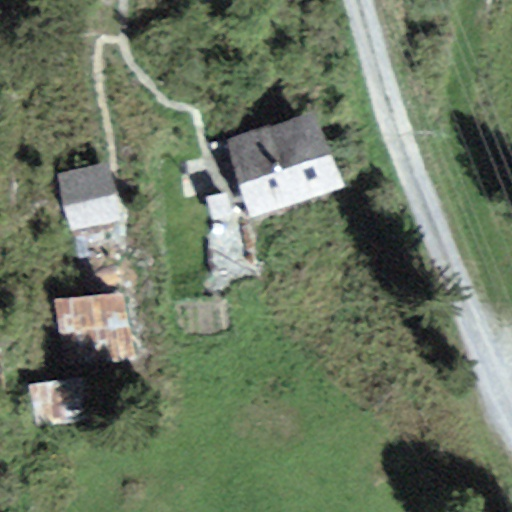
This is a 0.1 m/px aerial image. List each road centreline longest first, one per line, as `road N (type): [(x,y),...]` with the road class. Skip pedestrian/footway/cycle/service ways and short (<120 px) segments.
road 1 (track): [(421,185),(499,424),(511,439)]
road 2 (track): [(360,0),(421,185)]
